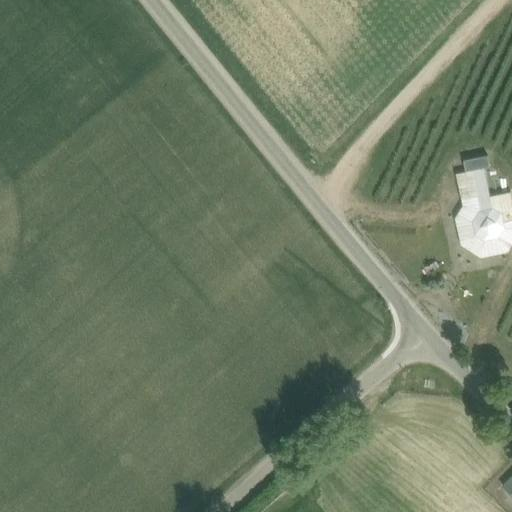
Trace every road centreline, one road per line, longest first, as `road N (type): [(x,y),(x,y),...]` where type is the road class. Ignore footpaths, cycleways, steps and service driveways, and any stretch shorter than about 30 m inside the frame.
road 1 (unclassified): [(427,330),(155,0)]
road 2 (track): [(504,0),(314,192)]
road 3 (unclassified): [(228,511),(427,330)]
road 4 (unclassified): [(511,421),(427,330)]
